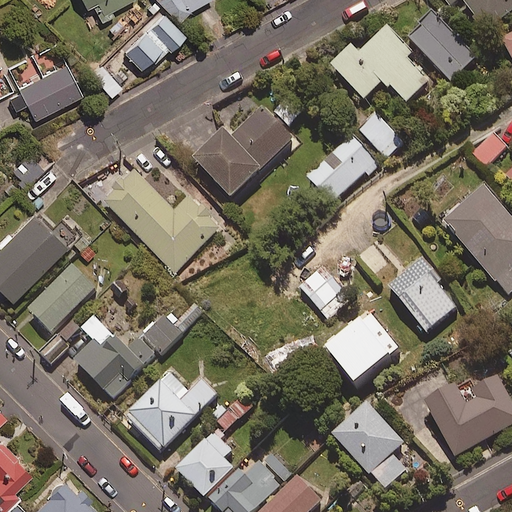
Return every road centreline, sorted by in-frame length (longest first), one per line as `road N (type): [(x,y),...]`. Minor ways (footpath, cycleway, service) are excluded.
road 1 (residential): [(76,150),(345,0)]
road 2 (residential): [(0,358),(150,511)]
